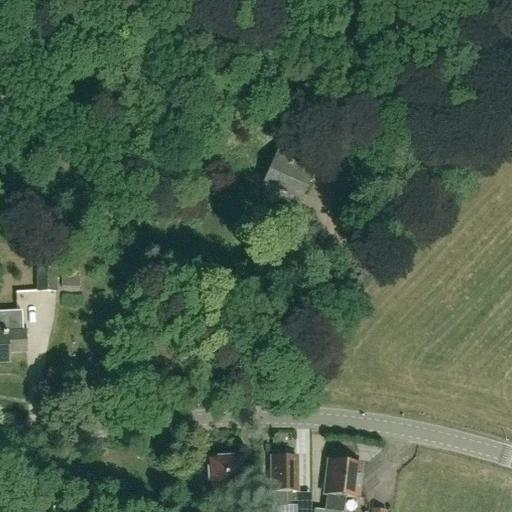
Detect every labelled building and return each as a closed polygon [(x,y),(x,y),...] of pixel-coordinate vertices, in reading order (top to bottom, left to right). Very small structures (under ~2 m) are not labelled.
[(301,201),(314,172),(329,179),(339,158),(322,151),(316,164),(300,157),(302,153),(280,144),(262,183),(301,201)] [(54,293),(54,259),(36,259),(35,293),(54,293)] [(26,351),(25,332),(0,333),(0,361),(8,361),(7,352),(26,351)] [(296,493),(296,458),(269,458),(269,493),(265,493),(265,508),(287,508),(287,502),(294,502),(294,493),(296,493)] [(242,491),(240,459),(206,461),(208,493),(228,492),(229,511),(250,511),(261,511),(260,494),(257,494),(257,490),(242,491)] [(356,502),(361,466),(327,462),(323,498),(325,498),(323,511),(341,511),(343,500),(356,502)]
